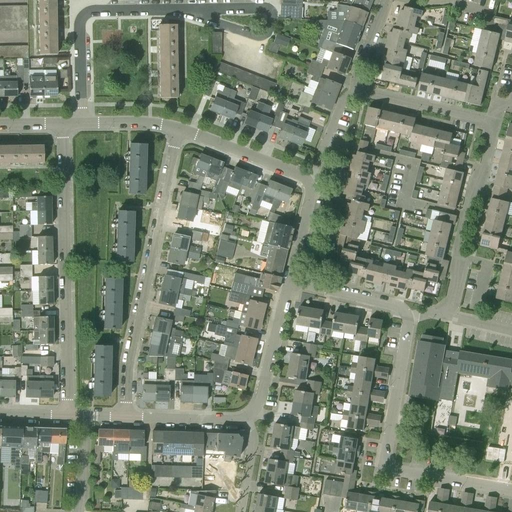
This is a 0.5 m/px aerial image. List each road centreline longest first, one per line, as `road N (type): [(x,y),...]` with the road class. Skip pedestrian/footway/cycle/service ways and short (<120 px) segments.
road 1 (residential): [(125,417),(126,367),(179,129)]
road 2 (residential): [(67,416),(62,123)]
road 3 (residential): [(511,489),(387,465),(406,316)]
road 4 (residential): [(82,122),(84,15),(187,9)]
road 5 (residential): [(447,315),(493,121)]
road 6 (residential): [(187,9),(266,8),(272,18),(262,36),(212,20)]
road 7 (residential): [(246,417),(258,405),(290,280)]
road 8 (residential): [(354,90),(493,121)]
road 9 (residential): [(307,182),(179,129)]
road 10 (residential): [(406,316),(397,305),(290,280)]
road 11 (residential): [(246,417),(125,417)]
